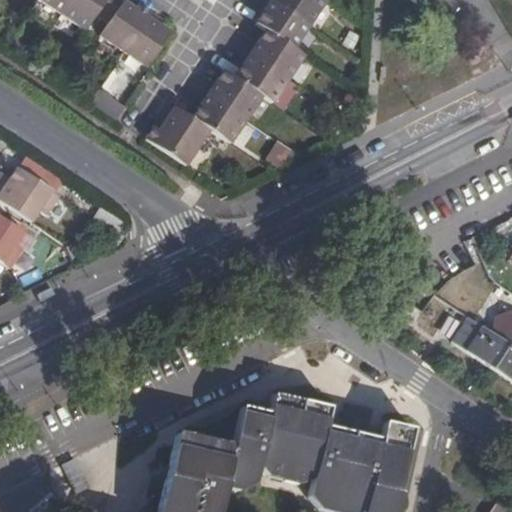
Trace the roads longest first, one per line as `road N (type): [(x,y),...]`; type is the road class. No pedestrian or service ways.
road 1 (residential): [(0,480),(321,322)]
road 2 (tertiary): [(214,246),(511,103)]
road 3 (residential): [(214,246),(0,103)]
road 4 (tertiary): [(0,353),(214,246)]
road 5 (residential): [(321,322),(404,255),(511,200)]
road 6 (residential): [(511,439),(321,322)]
road 7 (unknown): [(225,0),(138,119)]
road 8 (residential): [(321,322),(214,246)]
